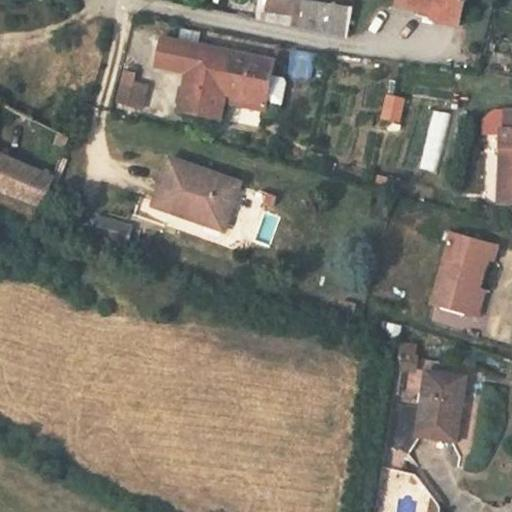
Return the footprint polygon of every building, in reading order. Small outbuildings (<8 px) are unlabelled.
[(267,0),(264,21),(333,36),(339,7),(298,0),(267,0)] [(399,0),(398,5),(435,14),(436,9),(462,16),(466,0),(399,0)] [(333,36),(347,38),(352,10),(339,7),(333,36)] [(462,16),(436,9),(435,14),(434,20),(460,26),(462,16)] [(275,62),(164,39),(158,67),(189,73),(181,111),(221,119),(225,102),(226,94),(267,102),(275,62)] [(135,75),(124,73),(117,103),(143,109),(148,88),(133,85),(135,75)] [(267,102),(226,94),(225,102),(265,110),(267,102)] [(406,99),(389,95),(383,119),(400,123),(406,99)] [(0,190),(9,194),(45,207),(55,179),(0,154),(0,104),(1,102),(0,101),(0,190)] [(437,174),(451,116),(433,111),(419,170),(437,174)] [(511,130),(506,130),(503,130),(500,204),(511,204),(511,130)] [(71,138),(61,133),(55,146),(66,150),(71,138)] [(224,230),(240,184),(172,160),(156,206),(224,230)] [(332,163),(323,160),(320,170),(329,173),(332,163)] [(389,179),(379,176),(376,188),(385,191),(389,179)] [(131,247),(136,224),(97,215),(92,238),(131,247)] [(499,246),(453,234),(433,305),(481,319),(488,291),(481,289),(489,259),(495,262),(499,246)] [(405,326),(391,323),(388,335),(401,339),(405,326)] [(419,344),(403,341),(399,367),(417,370),(419,357),(417,357),(419,344)] [(418,437),(458,442),(468,379),(427,373),(422,408),(397,404),(392,446),(408,455),(418,437)]
